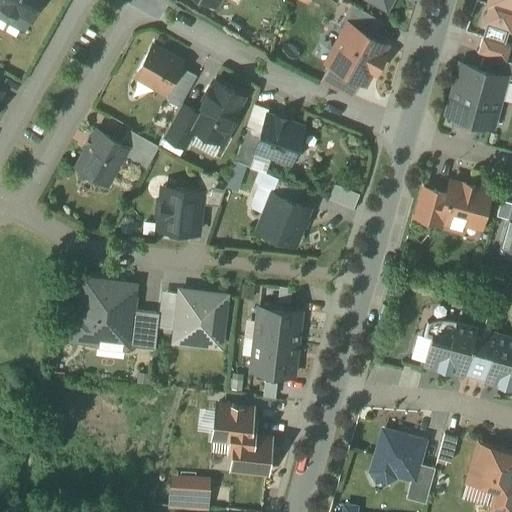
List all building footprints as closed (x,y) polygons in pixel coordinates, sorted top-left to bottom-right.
[(0,0),(0,2),(0,3),(0,16),(22,29),(36,4),(41,2),(42,0),(0,0)] [(511,0),(489,0),(488,3),(511,11),(511,0)] [(383,19),(352,2),(339,25),(345,28),(349,22),(374,36),(383,19)] [(374,36),(349,22),(345,28),(327,60),(365,81),(373,67),(376,69),(384,55),(380,53),(386,43),(374,36)] [(152,44),(136,73),(165,89),(180,64),(182,60),(152,44)] [(510,60),(484,53),(480,67),(506,74),(510,60)] [(480,67),(466,63),(460,66),(455,85),(499,97),(506,74),(480,67)] [(180,64),(165,89),(168,98),(179,105),(197,73),(180,64)] [(243,95),(215,79),(197,110),(191,122),(197,126),(223,140),(236,118),(234,111),(243,95)] [(499,97),(455,85),(448,112),(492,124),(499,97)] [(182,101),(164,133),(186,145),(197,126),(191,122),(197,110),(182,101)] [(303,125),(267,113),(261,130),(255,147),(256,148),(291,159),(298,156),(301,148),(297,141),(303,125)] [(165,129),(154,123),(149,124),(143,135),(157,142),(165,129)] [(246,124),(235,158),(251,164),(256,148),(255,147),(261,130),(246,124)] [(143,135),(130,127),(122,141),(127,145),(122,153),(146,167),(159,144),(157,142),(143,135)] [(122,141),(98,128),(78,164),(107,180),(122,153),(127,145),(122,141)] [(227,182),(200,167),(197,188),(202,189),(201,202),(219,204),(227,182)] [(461,180),(448,175),(444,188),(437,217),(442,219),(450,221),(449,225),(462,229),(463,224),(481,228),(492,187),(479,185),(479,182),(461,177),(461,180)] [(302,186),(278,176),(272,191),(297,200),(302,186)] [(444,188),(421,181),(416,201),(413,215),(421,218),(440,224),(442,219),(437,217),(444,188)] [(197,188),(176,186),(175,194),(162,192),(162,195),(158,198),(157,212),(160,216),(158,227),(197,231),(201,202),(202,189),(197,188)] [(297,200),(272,191),(257,227),(294,243),(309,206),(297,200)] [(511,201),(501,198),(496,213),(507,216),(500,242),(511,245),(511,201)] [(134,284),(85,278),(81,315),(75,314),(72,337),(126,344),(127,338),(128,338),(132,308),(134,284)] [(181,291),(162,289),(158,326),(177,328),(178,327),(181,291)] [(226,295),(181,289),(181,291),(178,327),(190,329),(189,341),(220,344),(226,295)] [(159,311),(132,308),(128,338),(127,338),(126,344),(155,347),(159,311)] [(256,310),(253,337),(295,342),(298,314),(256,310)] [(447,318),(441,318),(434,319),(430,321),(427,320),(423,334),(431,337),(432,334),(451,340),(457,320),(447,318)] [(495,338),(476,333),(477,329),(459,324),(460,320),(457,320),(451,340),(432,334),(431,337),(424,363),(464,373),(464,372),(485,378),(484,379),(511,386),(511,338),(496,334),(495,338)] [(295,342),(253,337),(249,367),(292,372),(295,342)] [(252,406),(218,402),(213,437),(231,439),(230,451),(234,451),(232,467),(267,471),(271,437),(253,435),(255,418),(251,418),(252,406)] [(424,440),(384,429),(372,469),(376,476),(387,479),(394,475),(395,471),(412,476),(414,477),(418,462),(424,440)] [(511,474),(511,450),(480,442),(470,477),(472,482),(499,489),(507,491),(510,483),(511,474)] [(418,462),(414,477),(412,476),(407,496),(425,501),(435,467),(418,462)] [(170,504),(206,506),(207,485),(171,483),(170,504)] [(511,511),(511,483),(510,483),(507,491),(499,489),(492,511),(511,511)]
